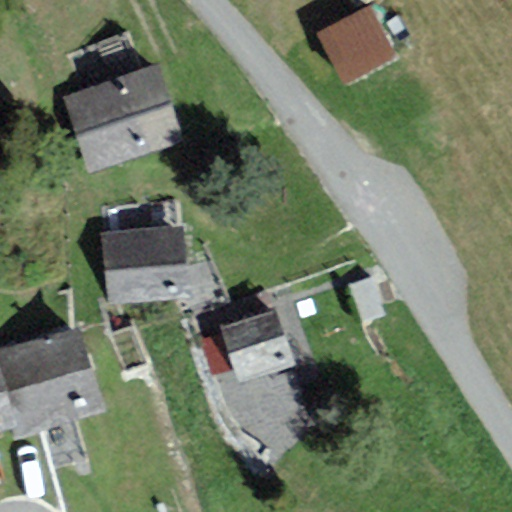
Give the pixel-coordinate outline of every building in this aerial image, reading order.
[(360,18),(309,41),(328,84),(379,61),(360,18)] [(58,110),(85,173),(161,141),(135,77),(58,110)] [(99,245),(106,308),(172,301),(164,238),(99,245)] [(262,316),(215,333),(234,383),(280,366),(262,316)] [(61,336),(0,355),(0,414),(6,434),(85,408),(61,336)]
